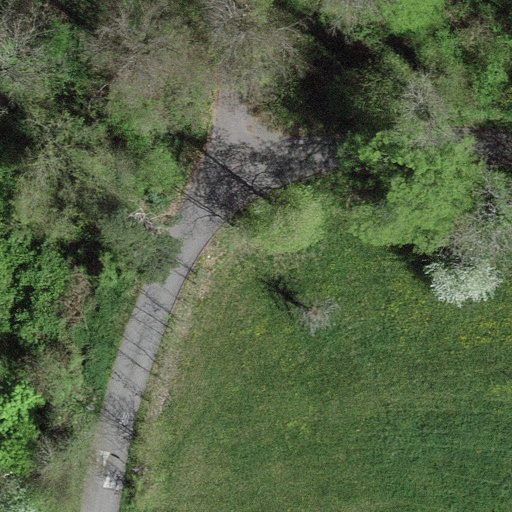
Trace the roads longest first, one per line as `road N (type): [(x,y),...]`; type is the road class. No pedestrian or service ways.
road 1 (residential): [(511,151),(390,144),(335,152),(278,168),(212,214),(134,356),(101,511)]
road 2 (track): [(240,190),(239,65),(223,0)]
